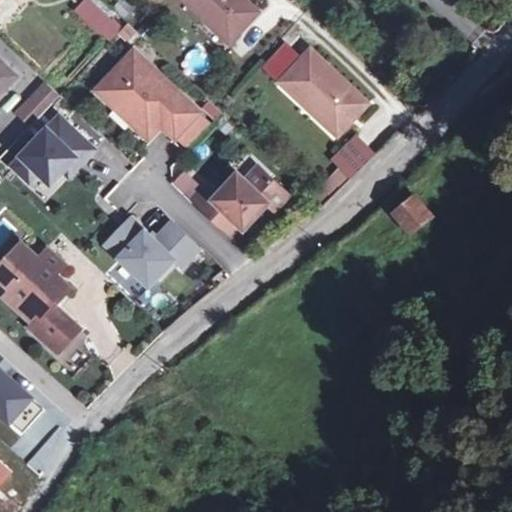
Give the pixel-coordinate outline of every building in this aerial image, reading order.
[(93,0),(84,0),(77,8),(111,41),(123,28),(93,0)] [(258,13),(245,0),(185,0),(202,15),(206,11),(234,38),(258,13)] [(472,0),(485,12),(495,0),(472,0)] [(206,11),(202,15),(230,42),(234,38),(206,11)] [(311,100),(343,130),(368,104),(312,49),(301,60),(287,46),(267,67),(307,105),(311,100)] [(200,112),(135,49),(97,90),(116,108),(132,108),(157,131),(162,125),(176,138),(200,112)] [(0,94),(18,76),(0,58),(0,94)] [(13,109),(30,126),(60,95),(44,79),(13,109)] [(338,135),(343,130),(311,100),(307,105),(338,135)] [(90,150),(103,137),(72,107),(59,121),(90,150)] [(132,108),(116,108),(149,139),(157,131),(132,108)] [(25,156),(56,186),(90,150),(59,121),(25,156)] [(204,188),(192,201),(234,240),(268,204),(274,210),(288,195),(259,167),(246,181),(239,174),(216,199),(204,188)] [(341,171),(313,198),(323,208),(351,181),(341,171)] [(397,214),(412,233),(432,217),(416,198),(397,214)] [(132,216),(106,244),(150,286),(176,260),(183,266),(200,249),(171,221),(155,238),(132,216)] [(443,231),(432,217),(412,233),(380,260),(391,273),(443,231)] [(50,250),(41,260),(24,245),(4,266),(21,281),(13,290),(28,303),(21,309),(36,323),(32,327),(58,351),(79,328),(54,305),(61,298),(54,292),(63,281),(56,274),(66,264),(50,250)] [(0,277),(13,290),(21,281),(4,266),(0,270),(0,277)] [(54,292),(61,298),(70,288),(63,281),(54,292)] [(21,309),(28,303),(13,290),(7,296),(21,309)] [(0,459),(13,471),(22,462),(0,441),(0,459)]
